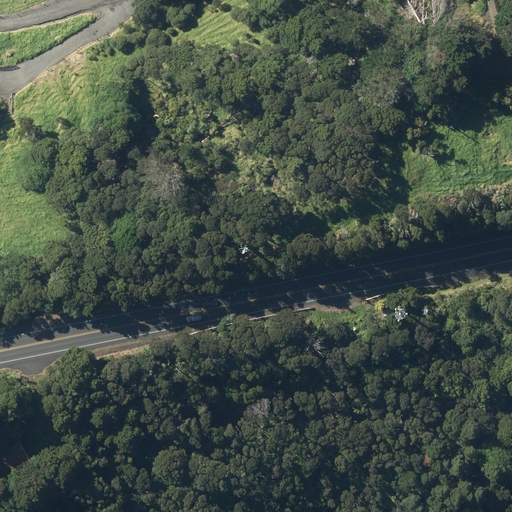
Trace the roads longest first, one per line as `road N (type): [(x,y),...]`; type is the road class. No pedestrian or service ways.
road 1 (primary): [(0,355),(511,249)]
road 2 (track): [(0,75),(111,23),(118,0)]
